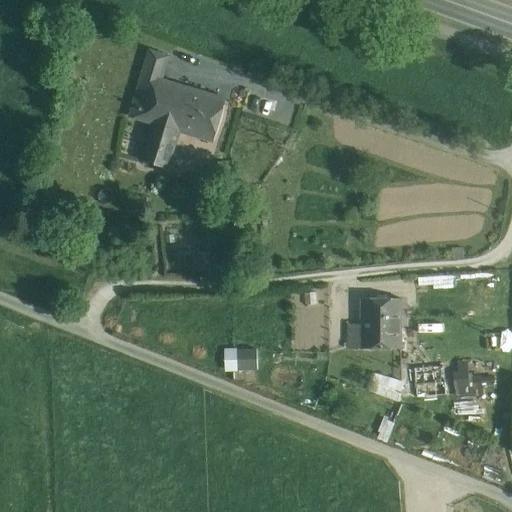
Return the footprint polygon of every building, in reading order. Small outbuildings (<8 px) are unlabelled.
[(150,50),(130,115),(147,120),(160,80),(161,80),(168,56),(150,50)] [(161,80),(160,80),(147,120),(154,122),(179,129),(195,91),(161,80)] [(225,100),(195,91),(179,129),(213,139),(225,100)] [(179,129),(154,122),(143,160),(167,168),(179,129)] [(242,189),(243,203),(261,202),(260,188),(242,189)] [(317,306),(316,293),(305,293),(305,306),(317,306)] [(402,298),(362,298),(362,324),(362,348),(402,348),(402,298)] [(362,324),(349,324),(349,348),(362,348),(362,324)] [(237,351),(237,371),(257,371),(256,351),(237,351)] [(468,362),(457,364),(458,373),(453,373),(457,400),(483,396),(479,370),(469,371),(468,362)] [(443,366),(415,368),(417,397),(446,394),(443,366)] [(401,390),(375,381),(372,390),(398,399),(401,390)]
